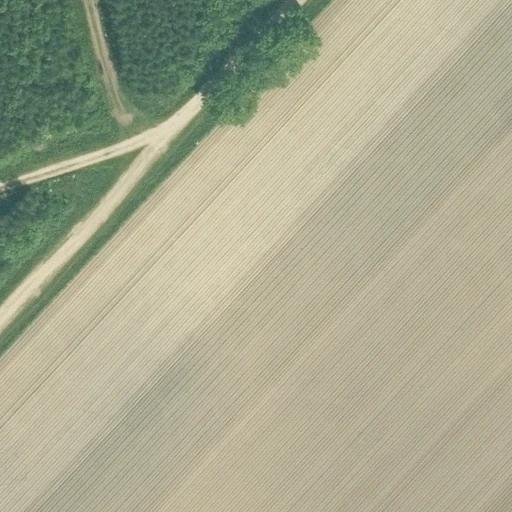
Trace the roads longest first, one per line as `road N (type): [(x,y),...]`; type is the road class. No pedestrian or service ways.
road 1 (track): [(0,316),(180,122),(0,187)]
road 2 (unclassified): [(180,122),(298,0)]
road 3 (track): [(87,0),(124,147)]
